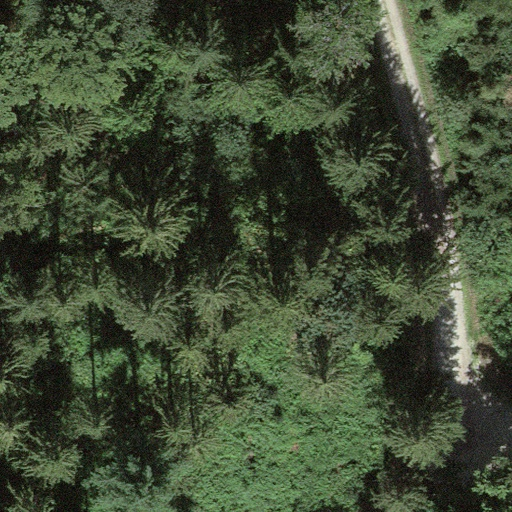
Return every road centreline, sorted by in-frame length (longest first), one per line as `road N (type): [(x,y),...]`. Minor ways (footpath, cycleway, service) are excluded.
road 1 (track): [(355,0),(466,427),(511,324)]
road 2 (track): [(410,511),(466,427),(511,402)]
